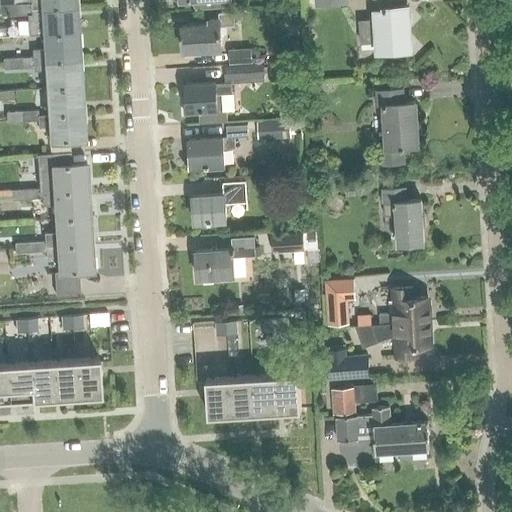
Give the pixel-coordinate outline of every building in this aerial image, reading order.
[(30,0),(31,5),(15,6),(15,17),(28,16),(31,16),(31,10),(76,7),(75,0),(30,0)] [(180,0),(181,1),(195,0),(196,11),(232,9),(231,0),(180,0)] [(377,54),(412,52),(409,7),(407,7),(406,0),(373,0),(375,21),(359,23),(361,45),(377,44),(377,54)] [(0,17),(15,17),(15,6),(0,7),(0,17)] [(31,16),(28,16),(29,37),(43,36),(78,34),(76,7),(31,10),(31,16)] [(209,26),(183,28),(185,53),(187,53),(188,56),(202,55),(202,52),(224,51),(222,29),(235,28),(234,14),(218,15),(219,21),(208,22),(209,26)] [(19,59),(20,70),(34,69),(34,63),(45,63),(79,60),(78,34),(43,36),(44,51),(32,52),(33,59),(19,59)] [(253,50),(230,51),(231,64),(254,62),(253,50)] [(20,70),(19,59),(2,60),(3,71),(20,70)] [(34,69),(34,71),(45,70),(47,89),(81,87),(79,60),(45,63),(34,63),(34,69)] [(234,78),(239,82),(266,81),(265,65),(227,67),(227,79),(234,78)] [(289,70),(290,83),(306,82),(306,69),(289,70)] [(227,111),(224,111),(224,97),(234,96),(233,86),(217,86),(217,85),(187,86),(187,99),(184,99),(185,116),(199,115),(199,123),(227,122),(227,111)] [(48,115),(48,116),(83,114),(81,87),(47,89),(48,115)] [(403,149),(404,149),(418,148),(415,103),(403,104),(403,91),(379,93),(380,108),(385,108),(388,149),(383,149),(384,165),(404,163),(403,149)] [(83,114),(48,116),(48,115),(37,116),(37,111),(21,112),(22,122),(37,121),(38,128),(49,127),(50,142),(84,140),(83,114)] [(22,122),(21,112),(6,113),(6,123),(22,122)] [(290,121),(258,123),(259,136),(291,134),(291,130),(290,121)] [(227,137),(189,140),(191,167),(205,166),(205,167),(209,166),(210,166),(223,165),(225,165),(224,148),(236,148),(235,137),(249,136),(248,125),(227,126),(227,137)] [(42,155),(39,155),(42,179),(42,189),(43,195),(53,194),(53,193),(88,191),(86,164),(71,165),(70,153),(42,155)] [(367,196),(366,183),(345,184),(346,197),(367,196)] [(194,198),(196,224),(228,222),(227,205),(248,203),(247,184),(225,185),(225,196),(194,198)] [(43,199),(43,195),(42,189),(28,190),(28,199),(42,199),(43,199)] [(11,200),(28,199),(28,190),(11,191),(11,200)] [(424,244),(421,202),(421,200),(407,201),(406,190),(383,191),(385,218),(397,217),(399,246),(424,244)] [(53,194),(43,195),(43,199),(42,199),(42,206),(54,205),(55,220),(89,217),(88,191),(53,193),(53,194)] [(57,247),(57,246),(91,244),(89,217),(55,220),(56,235),(44,235),(45,244),(47,244),(47,248),(57,247)] [(305,235),(274,237),(275,253),(306,251),(305,235)] [(198,252),(200,279),(236,277),(235,259),(257,257),(255,239),(233,240),(234,250),(198,252)] [(16,254),(32,253),(32,244),(15,245),(16,254)] [(47,244),(45,244),(32,244),(32,253),(46,253),(47,252),(47,248),(47,244)] [(93,271),(91,244),(57,246),(57,247),(47,248),(47,252),(46,253),(46,259),(57,259),(58,273),(55,273),(56,294),(81,293),(79,272),(93,271)] [(0,285),(0,303),(13,302),(12,284),(0,285)] [(382,318),(382,328),(429,325),(428,301),(412,302),(412,292),(392,293),(393,305),(390,305),(391,315),(394,315),(394,317),(382,318)] [(326,299),(327,325),(349,324),(348,298),(326,299)] [(72,315),(62,316),(62,329),(73,328),(72,315)] [(82,315),(72,315),(73,328),(83,328),(82,315)] [(282,317),(272,318),(273,331),(283,331),(282,317)] [(37,318),(26,319),(27,332),(38,331),(37,318)] [(272,318),(261,319),(262,332),(273,331),(272,318)] [(26,319),(16,319),(17,332),(27,332),(26,319)] [(237,320),(226,321),(227,334),(237,334),(237,320)] [(226,321),(216,322),(217,335),(227,334),(226,321)] [(429,325),(382,328),(357,330),(357,331),(363,346),(376,342),(377,346),(396,339),(398,362),(417,361),(416,351),(431,350),(430,325),(429,325)] [(283,331),(273,331),(274,353),(290,352),(288,330),(283,331)] [(327,349),(328,357),(329,378),(369,375),(368,355),(346,356),(346,347),(327,349)] [(322,351),(312,352),(313,377),(324,376),(322,351)] [(101,394),(98,357),(75,359),(78,396),(101,394)] [(76,396),(78,396),(75,359),(73,359),(53,360),(55,398),(76,396)] [(47,361),(30,362),(32,399),(50,398),(55,398),(53,360),(47,361)] [(25,400),(32,399),(30,362),(22,362),(7,363),(9,401),(25,400)] [(0,401),(9,401),(7,363),(0,363),(0,401)] [(301,410),(299,372),(276,374),(278,411),(301,410)] [(255,412),(278,411),(276,374),(252,375),(255,412)] [(232,414),(255,412),(252,375),(229,377),(232,414)] [(232,414),(229,377),(206,378),(208,415),(232,414)] [(335,415),(354,413),(352,390),(333,391),(335,415)] [(337,418),(339,441),(358,440),(358,437),(373,436),(375,454),(430,450),(428,422),(390,425),(389,408),(372,409),(373,415),(337,418)]
